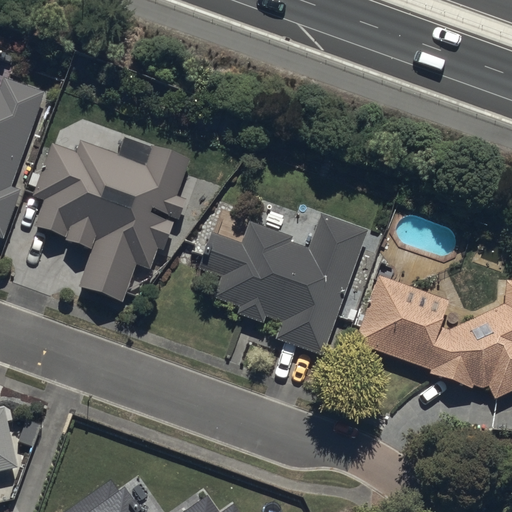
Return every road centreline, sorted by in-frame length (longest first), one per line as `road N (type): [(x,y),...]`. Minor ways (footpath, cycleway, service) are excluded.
road 1 (residential): [(0,330),(355,454),(441,511)]
road 2 (trunk): [(511,76),(302,0)]
